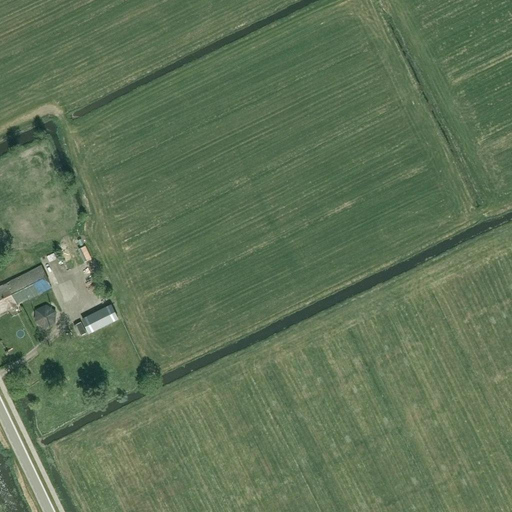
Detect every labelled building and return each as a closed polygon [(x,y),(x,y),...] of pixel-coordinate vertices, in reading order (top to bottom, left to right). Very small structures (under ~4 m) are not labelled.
[(61,250),(63,268),(71,267),(68,249),(61,250)] [(16,305),(17,304),(51,287),(42,266),(9,282),(8,279),(27,270),(19,255),(0,264),(0,279),(3,285),(0,286),(0,312),(16,305)] [(72,283),(53,289),(58,305),(77,299),(72,283)] [(111,304),(82,319),(89,333),(118,318),(111,304)] [(31,314),(43,332),(56,323),(43,306),(31,314)] [(81,321),(76,324),(81,335),(86,332),(81,321)]
